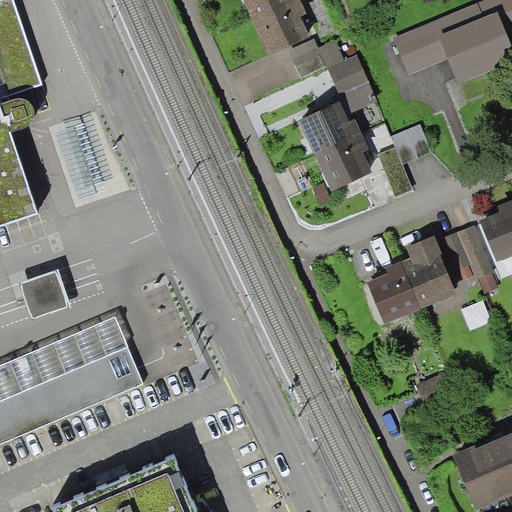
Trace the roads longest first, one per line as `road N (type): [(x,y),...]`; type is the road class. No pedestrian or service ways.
road 1 (tertiary): [(316,511),(75,0)]
road 2 (residential): [(182,0),(298,253),(511,166)]
road 3 (unknown): [(260,394),(19,495),(16,511)]
